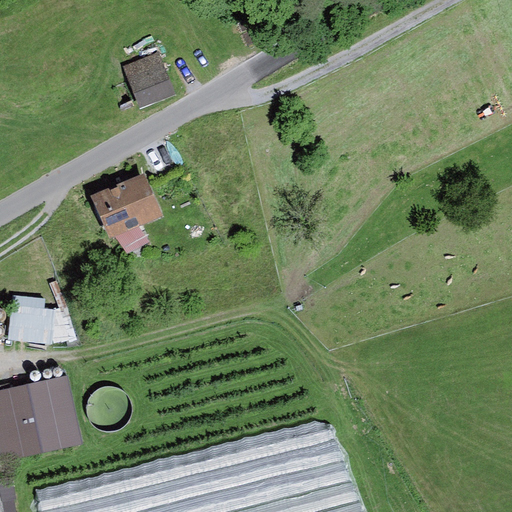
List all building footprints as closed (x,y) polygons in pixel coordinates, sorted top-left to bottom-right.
[(159,53),(123,68),(140,107),(176,92),(159,53)] [(143,175),(91,198),(110,239),(162,216),(143,175)] [(12,299),(7,344),(51,349),(55,313),(45,312),(46,302),(12,299)] [(54,381),(56,382),(57,382),(59,382),(60,381),(61,380),(62,379),(62,377),(62,376),(61,374),(60,373),(58,373),(57,373),(55,373),(54,374),(53,375),(53,377),(53,379),(53,380),(54,381)] [(45,383),(46,384),(48,384),(49,384),(51,383),(52,382),(52,381),(52,379),(52,377),(51,376),(50,375),(49,375),(47,375),(45,375),(44,376),(43,377),(43,379),(43,380),(44,382),(45,383)] [(30,383),(30,385),(32,386),(33,387),(35,387),(37,387),(39,385),(40,384),(41,382),(41,380),(40,379),(39,377),(38,376),(36,376),(34,376),(32,376),(31,378),(30,379),(29,381),(30,383)] [(69,381),(0,395),(0,464),(83,448),(69,381)]
